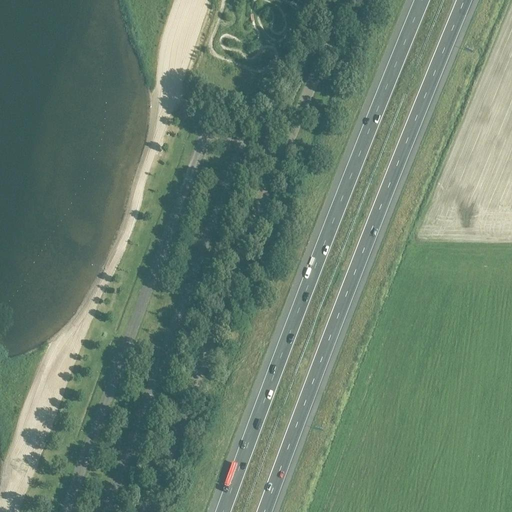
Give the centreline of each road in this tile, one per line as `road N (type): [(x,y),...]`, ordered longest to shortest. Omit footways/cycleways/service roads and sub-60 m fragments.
road 1 (motorway): [(265,511),(467,0)]
road 2 (motorway): [(417,0),(220,511)]
